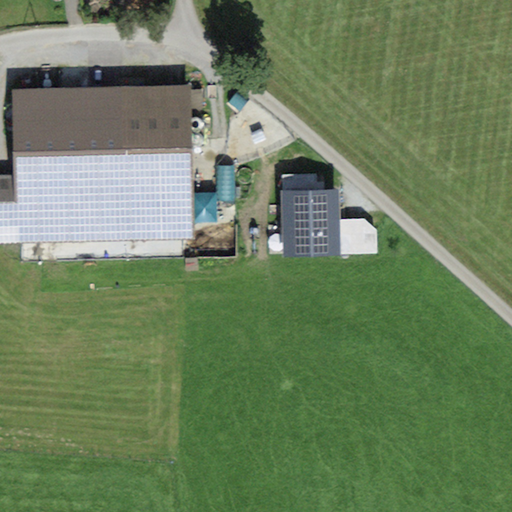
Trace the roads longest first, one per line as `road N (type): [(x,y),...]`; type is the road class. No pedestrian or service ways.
road 1 (unclassified): [(511,319),(399,210),(188,38)]
road 2 (unclassified): [(188,38),(35,36),(0,50)]
